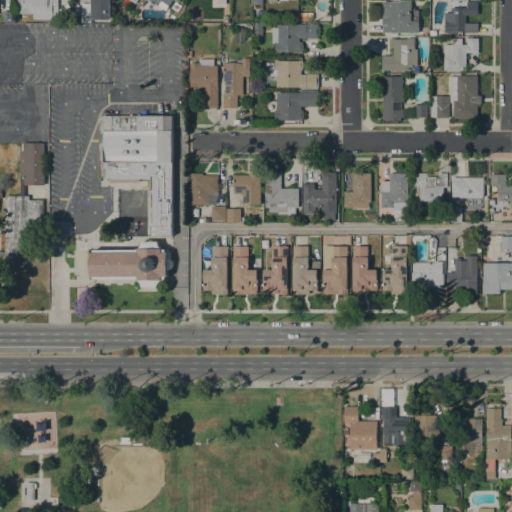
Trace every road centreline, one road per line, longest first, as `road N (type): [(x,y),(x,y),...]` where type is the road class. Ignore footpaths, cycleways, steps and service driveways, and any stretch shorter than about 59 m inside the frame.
road 1 (primary): [(0,363),(511,363)]
road 2 (primary): [(511,334),(79,334)]
road 3 (residential): [(191,140),(511,140)]
road 4 (residential): [(349,141),(348,0)]
road 5 (residential): [(508,140),(507,0)]
